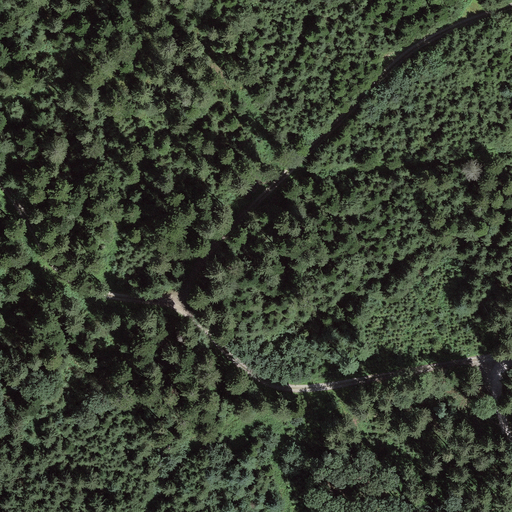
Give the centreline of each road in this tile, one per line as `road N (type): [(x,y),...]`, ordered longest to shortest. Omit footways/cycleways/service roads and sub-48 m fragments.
road 1 (track): [(500,358),(310,388),(281,381),(162,290),(140,297),(82,289),(64,276),(0,181)]
road 2 (track): [(511,5),(436,36),(394,64),(203,262),(162,290)]
road 3 (track): [(511,145),(441,161),(282,176)]
